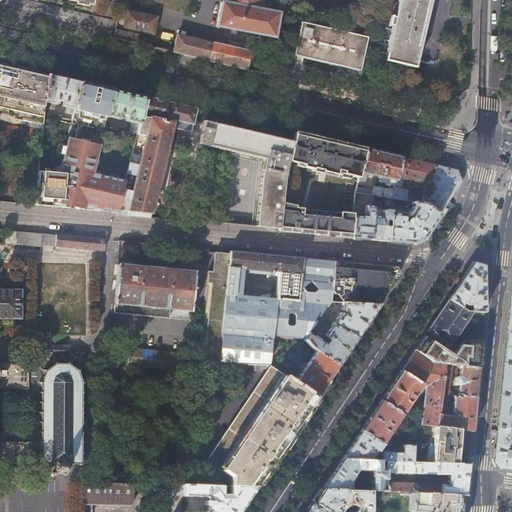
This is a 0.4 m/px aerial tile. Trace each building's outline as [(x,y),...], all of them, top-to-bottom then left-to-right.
[(224,0),(224,4),(221,4),(216,29),(273,40),(278,15),(259,11),(261,0),(224,0)] [(414,67),(429,0),(400,0),(398,16),(393,16),(390,22),(393,23),(385,60),(414,67)] [(125,29),(153,35),(156,20),(128,15),(125,29)] [(293,55),(359,71),(366,38),(301,22),(293,55)] [(151,47),(153,39),(117,30),(115,38),(114,38),(151,47)] [(173,52),(246,69),(249,54),(176,38),(173,52)] [(0,63),(0,113),(43,124),(44,113),(45,104),(45,102),(47,77),(47,76),(48,74),(0,63)] [(64,78),(48,74),(47,76),(47,77),(45,102),(59,106),(60,101),(63,102),(62,106),(66,107),(65,113),(73,114),(80,82),(64,78)] [(95,174),(101,146),(97,145),(100,130),(102,131),(106,116),(113,89),(95,85),(80,82),(73,114),(71,124),(78,126),(75,140),(69,138),(63,165),(70,167),(68,174),(67,174),(65,201),(53,200),(53,208),(68,212),(68,209),(74,210),(74,208),(118,213),(119,210),(123,190),(125,182),(95,174)] [(128,93),(113,89),(106,116),(131,122),(128,134),(136,135),(145,97),(128,93)] [(123,190),(119,210),(128,210),(126,216),(149,218),(171,127),(190,132),(196,109),(181,105),(145,97),(136,135),(145,137),(141,156),(135,155),(135,151),(133,150),(127,174),(136,176),(133,192),(123,190)] [(256,226),(278,228),(280,202),(282,180),(287,161),(292,142),(203,121),(197,144),(213,147),(264,159),(260,177),(256,226)] [(292,142),(287,161),(303,165),(303,167),(343,176),(343,174),(358,178),(365,148),(327,139),(294,132),(292,142)] [(358,178),(357,184),(365,186),(368,174),(378,176),(378,180),(395,185),(401,157),(381,152),(365,148),(358,178)] [(427,163),(401,157),(395,185),(393,191),(392,199),(394,199),(406,201),(420,204),(423,193),(402,188),(404,179),(426,184),(427,181),(435,183),(437,187),(424,205),(439,215),(448,201),(450,198),(457,188),(461,181),(459,176),(457,170),(427,163)] [(42,199),(45,172),(39,172),(35,207),(53,208),(53,200),(42,199)] [(65,201),(67,174),(45,172),(42,199),(53,200),(65,201)] [(373,190),(356,187),(355,193),(362,194),(386,198),(391,199),(392,199),(393,191),(373,187),(373,190)] [(394,199),(392,199),(391,199),(390,207),(390,211),(387,241),(412,244),(423,239),(427,232),(439,215),(424,205),(423,204),(420,204),(406,201),(405,204),(413,205),(412,209),(407,216),(410,220),(409,220),(408,220),(408,221),(407,221),(406,221),(406,222),(405,223),(405,224),(403,222),(404,214),(393,213),(394,199)] [(295,205),(280,202),(278,228),(277,231),(350,238),(353,213),(339,211),(339,213),(302,209),(302,208),(294,207),(295,205)] [(369,240),(371,217),(372,203),(369,203),(369,207),(354,205),(353,213),(350,238),(369,240)] [(381,218),(371,217),(369,240),(387,241),(390,211),(384,210),(382,212),(381,218)] [(6,229),(4,243),(40,246),(41,244),(42,233),(6,229)] [(42,233),(41,244),(55,246),(56,234),(42,233)] [(55,246),(102,250),(104,239),(56,234),(55,246)] [(142,253),(143,243),(132,242),(131,247),(131,252),(142,253)] [(332,261),(228,251),(228,253),(215,363),(254,364),(268,365),(271,337),(304,341),(309,334),(312,329),(320,318),(328,306),(330,302),(329,302),(332,261)] [(202,361),(215,363),(228,253),(214,252),(212,272),(206,271),(204,283),(210,284),(202,361)] [(329,302),(330,302),(340,303),(378,305),(389,289),(399,274),(396,267),(347,262),(332,261),(329,302)] [(483,288),(483,266),(480,265),(476,263),(474,263),(471,267),(457,288),(449,299),(460,307),(463,302),(464,304),(466,305),(468,305),(471,304),(471,311),(484,312),(483,288)] [(194,272),(117,264),(114,304),(114,313),(167,318),(168,309),(190,312),(194,272)] [(0,464),(42,465),(41,443),(27,443),(0,442),(0,390),(28,389),(28,393),(41,393),(41,383),(38,383),(38,366),(29,366),(29,363),(28,363),(28,361),(27,359),(26,358),(25,357),(23,356),(21,356),(19,356),(18,357),(17,358),(16,360),(15,362),(15,363),(0,362),(0,317),(20,318),(21,290),(0,289),(0,464)] [(478,368),(481,342),(456,339),(457,335),(466,324),(473,324),(473,322),(483,323),(484,312),(471,311),(464,310),(460,307),(449,299),(414,350),(431,362),(445,364),(451,365),(460,366),(478,368)] [(363,327),(378,305),(340,303),(340,310),(345,313),(343,316),(338,313),(331,324),(344,333),(345,332),(356,339),(363,327)] [(328,306),(320,318),(324,320),(329,314),(327,313),(331,308),(328,306)] [(319,327),(324,320),(320,318),(312,329),(315,331),(318,327),(319,327)] [(346,354),(356,339),(345,332),(344,333),(331,324),(323,336),(328,339),(324,344),(309,334),(304,341),(311,348),(315,352),(338,365),(346,354)] [(125,365),(176,371),(178,353),(127,347),(125,365)] [(414,350),(380,401),(401,416),(412,398),(414,399),(416,396),(414,395),(421,384),(429,386),(424,425),(436,426),(438,415),(438,409),(441,394),(441,388),(445,364),(431,362),(414,350)] [(41,383),(41,393),(41,443),(42,465),(56,465),(56,475),(66,475),(66,471),(70,471),(72,469),(72,465),(81,466),(80,382),(82,382),(83,366),(84,366),(84,353),(71,353),(71,351),(52,351),(52,353),(38,353),(38,366),(38,383),(41,383)] [(327,382),(338,365),(315,352),(293,381),(317,397),(327,382)] [(293,381),(268,365),(254,364),(254,370),(259,369),(259,367),(268,367),(205,461),(229,477),(229,486),(256,486),(262,477),(295,429),(312,404),(317,397),(293,381)] [(448,391),(451,365),(445,364),(441,388),(441,394),(474,397),(476,382),(478,368),(460,366),(459,377),(456,377),(455,377),(454,385),(458,385),(457,392),(448,391)] [(511,394),(505,393),(504,408),(502,425),(511,426),(511,394)] [(474,403),(474,397),(441,394),(438,409),(444,410),(445,405),(451,405),(450,416),(438,415),(436,426),(459,429),(471,431),(473,414),(474,403)] [(401,416),(380,401),(360,431),(381,445),(401,416)] [(459,429),(436,426),(424,425),(412,423),(410,446),(409,461),(434,462),(454,463),(456,447),(459,429)] [(511,426),(502,425),(501,437),(499,453),(499,461),(503,467),(511,468),(511,426)] [(381,445),(360,431),(341,458),(357,459),(369,460),(374,452),(376,453),(381,445)] [(377,456),(377,460),(385,460),(409,461),(410,446),(401,446),(401,454),(382,453),(380,454),(380,456),(377,456)] [(357,470),(357,459),(341,458),(321,489),(369,490),(369,470),(357,470)] [(377,460),(369,460),(357,459),(357,470),(369,470),(369,490),(385,490),(385,482),(385,472),(385,460),(377,460)] [(434,462),(409,461),(385,460),(385,472),(433,474),(434,462)] [(467,463),(454,463),(434,462),(433,474),(447,474),(445,484),(440,484),(439,491),(443,492),(451,493),(464,494),(466,478),(467,463)] [(440,484),(390,482),(390,490),(415,491),(439,491),(440,484)] [(81,505),(93,505),(132,506),(132,485),(82,485),(81,505)] [(238,511),(243,505),(256,486),(229,486),(140,485),(140,496),(184,496),(184,497),(205,497),(208,502),(204,502),(204,507),(208,507),(208,510),(205,511),(238,511)] [(368,511),(369,490),(321,489),(312,503),(331,511),(338,511),(344,505),(350,504),(350,503),(352,503),(359,507),(356,510),(356,511),(368,511)] [(385,490),(369,490),(368,511),(412,511),(415,491),(390,490),(385,490)] [(439,491),(415,491),(412,511),(449,511),(451,499),(451,493),(443,492),(439,491)] [(331,511),(312,503),(305,511),(331,511)]
